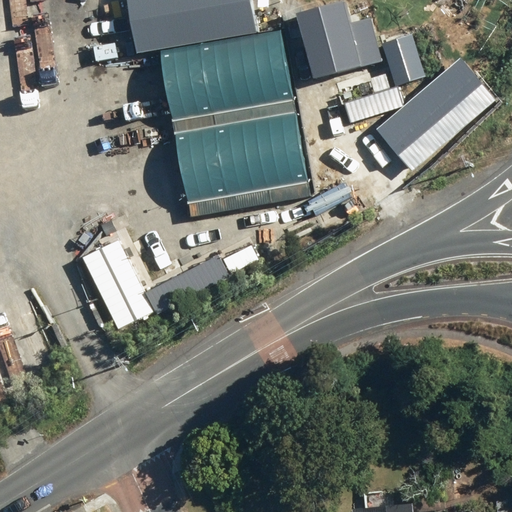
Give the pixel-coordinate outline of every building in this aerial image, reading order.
[(128,0),(140,59),(259,37),(252,0),(128,0)] [(339,100),(335,67),(287,73),(288,79),(272,81),(277,121),(297,119),(295,105),(339,100)] [(183,118),(157,124),(166,164),(191,159),(183,118)] [(159,161),(157,120),(139,121),(142,163),(159,161)] [(76,121),(61,138),(98,169),(113,153),(76,121)] [(283,150),(296,229),(332,224),(330,207),(379,200),(368,128),(306,138),(304,124),(282,127),(286,150),(283,150)] [(0,346),(0,394),(32,378),(12,340),(0,346)] [(511,511),(511,499),(498,501),(498,511),(511,511)]
